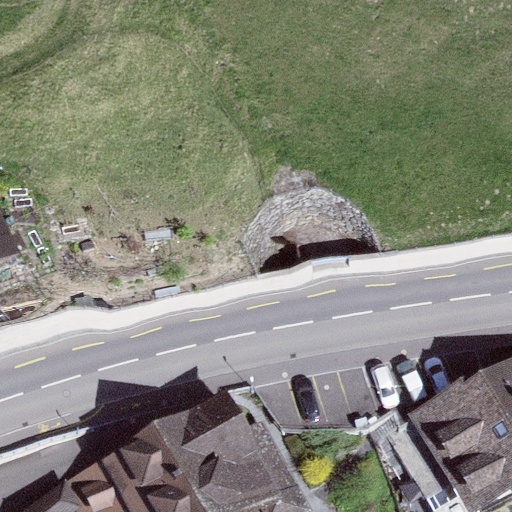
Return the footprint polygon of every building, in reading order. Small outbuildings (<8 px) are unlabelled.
[(0,269),(11,264),(0,241),(0,269)] [(458,415),(431,430),(476,511),(482,511),(511,495),(511,384),(482,401),(475,389),(450,402),(458,415)] [(162,439),(151,445),(185,511),(299,511),(273,462),(270,463),(255,433),(240,440),(222,407),(206,415),(204,411),(159,434),(162,439)] [(476,511),(431,430),(395,450),(429,511),(476,511)] [(185,511),(151,445),(73,486),(74,488),(86,510),(87,511),(185,511)] [(42,511),(84,511),(86,510),(74,488),(42,511)]
